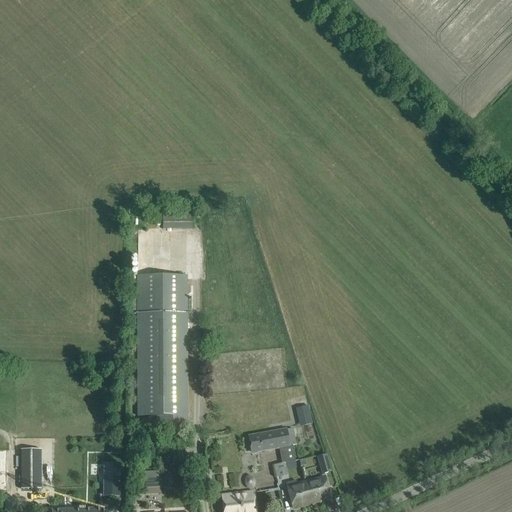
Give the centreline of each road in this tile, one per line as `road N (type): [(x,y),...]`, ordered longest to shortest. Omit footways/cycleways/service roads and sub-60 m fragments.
road 1 (track): [(511,197),(314,0)]
road 2 (unclassified): [(368,511),(511,443)]
